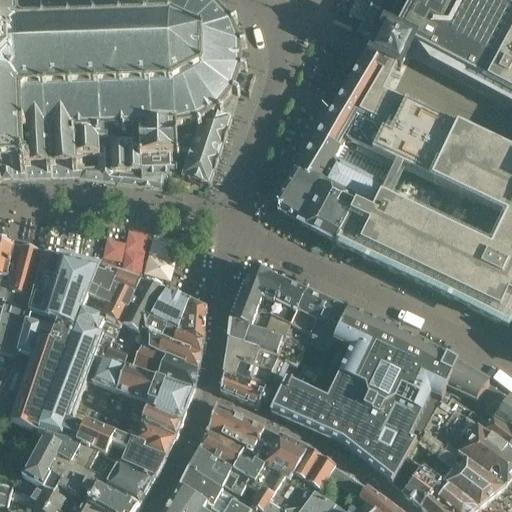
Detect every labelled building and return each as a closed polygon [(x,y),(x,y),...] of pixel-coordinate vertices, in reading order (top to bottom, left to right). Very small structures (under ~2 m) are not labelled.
[(0,0),(0,184),(1,184),(0,182),(0,175),(0,171),(37,169),(63,170),(83,169),(83,167),(82,164),(77,162),(77,134),(177,128),(197,127),(199,130),(183,175),(181,174),(180,178),(182,178),(181,180),(184,181),(184,179),(188,181),(188,182),(190,183),(191,181),(202,185),(201,187),(203,187),(204,186),(208,188),(207,189),(210,190),(210,188),(212,189),(212,187),(211,186),(215,174),(217,175),(217,173),(216,172),(219,162),(220,162),(221,160),(220,159),(223,148),(225,149),(225,146),(224,146),(228,135),(229,135),(230,133),(229,132),(232,121),(234,121),(234,120),(233,119),(233,117),(232,117),(237,99),(238,100),(240,95),(239,95),(240,94),(241,94),(242,93),(246,95),(246,96),(248,97),(249,99),(251,97),(250,95),(255,82),(257,81),(255,78),(253,79),(246,77),(247,75),(248,75),(248,70),(242,69),(242,50),(248,49),(246,44),(241,45),(234,28),(238,24),(236,20),(231,23),(218,9),(221,5),(217,2),(214,6),(201,0),(0,0)] [(399,103),(371,157),(397,168),(373,218),(366,215),(347,251),(370,263),(461,307),(508,330),(511,324),(511,0),(508,0),(470,78),(412,48),(411,49),(409,48),(410,44),(387,33),(380,46),(373,42),(371,47),(367,54),(372,56),(374,55),(392,64),(391,66),(399,69),(400,67),(402,68),(400,72),(397,71),(392,80),(384,75),(374,92),(399,103)] [(511,0),(377,0),(369,18),(360,35),(380,45),(386,32),(411,44),(409,47),(412,48),(412,47),(470,78),(508,0),(511,0)] [(327,122),(324,127),(349,142),(362,117),(360,116),(374,92),(384,75),(392,80),(397,71),(400,72),(402,68),(400,67),(399,69),(391,66),(392,64),(374,55),(372,56),(367,54),(327,122)] [(322,190),(356,208),(337,246),(347,251),(366,215),(373,218),(397,168),(371,157),(399,103),(374,92),(360,116),(362,117),(343,153),(342,153),(322,190)] [(316,141),(297,174),(322,190),(342,153),(343,153),(349,142),(324,127),(316,141)] [(177,128),(77,134),(77,162),(82,164),(83,167),(83,169),(82,180),(161,191),(166,188),(168,176),(177,176),(177,128)] [(37,169),(0,171),(0,173),(1,182),(37,181),(37,169)] [(63,170),(37,169),(37,181),(73,180),(82,180),(83,169),(63,170)] [(301,227),(322,190),(297,174),(278,205),(277,205),(280,215),(281,215),(301,227)] [(356,208),(322,190),(301,227),(337,246),(356,208)] [(104,260),(144,267),(149,234),(129,230),(127,242),(107,239),(104,260)] [(160,269),(173,244),(158,236),(145,261),(160,269)] [(15,250),(0,246),(0,303),(4,304),(15,250)] [(42,256),(15,250),(4,304),(0,323),(0,356),(15,361),(16,358),(33,292),(42,256)] [(44,257),(42,256),(33,292),(51,298),(61,262),(60,261),(44,257)] [(61,261),(61,262),(51,298),(46,320),(77,331),(82,319),(99,271),(61,261)] [(252,270),(231,325),(250,331),(252,331),(263,302),(277,308),(286,286),(271,280),(272,278),(252,270)] [(118,277),(99,271),(82,319),(97,325),(99,322),(118,277)] [(122,327),(144,286),(118,277),(99,322),(120,332),(122,327)] [(144,286),(122,327),(141,337),(143,334),(150,322),(167,294),(144,286)] [(286,286),(277,308),(297,317),(308,295),(306,295),(286,286)] [(51,298),(33,292),(16,358),(29,363),(24,379),(11,421),(38,435),(50,402),(67,409),(64,414),(75,419),(91,376),(97,378),(104,364),(110,350),(120,332),(99,322),(97,325),(82,319),(77,331),(46,320),(51,298)] [(150,322),(143,334),(163,341),(167,330),(178,335),(179,333),(190,305),(167,294),(150,322)] [(308,295),(291,329),(310,338),(327,303),(307,294),(306,295),(308,295)] [(0,323),(4,304),(0,303),(0,387),(2,388),(14,367),(15,361),(0,356),(0,323)] [(338,335),(349,314),(327,303),(311,338),(309,342),(330,352),(334,345),(338,335)] [(179,333),(204,343),(206,313),(190,305),(179,333)] [(476,406),(489,387),(446,361),(399,335),(349,314),(338,335),(334,345),(341,349),(326,380),(303,369),(294,387),(286,383),(270,416),(340,447),(393,489),(400,476),(423,434),(440,404),(446,391),(476,406)] [(291,329),(272,321),(266,335),(286,342),(291,329)] [(228,344),(229,344),(244,348),(260,354),(279,361),(289,364),(298,368),(305,350),(293,345),(289,355),(280,351),(283,342),(252,331),(250,331),(231,325),(231,327),(229,328),(229,331),(230,331),(230,332),(231,332),(230,338),(229,338),(229,340),(228,340),(228,342),(229,342),(228,344)] [(110,350),(104,364),(124,371),(131,354),(130,353),(141,337),(122,327),(120,332),(110,350)] [(163,341),(173,345),(202,358),(204,343),(179,333),(178,335),(167,330),(163,341)] [(136,346),(156,356),(156,357),(199,374),(202,358),(173,345),(163,341),(143,334),(136,346)] [(229,344),(226,362),(271,377),(279,361),(260,354),(244,348),(229,344)] [(134,372),(156,380),(158,381),(193,393),(194,392),(195,393),(198,374),(199,375),(199,374),(156,357),(143,350),(134,372)] [(226,362),(224,378),(251,388),(251,387),(264,392),(271,377),(226,362)] [(94,386),(117,395),(116,395),(148,406),(156,380),(126,370),(125,371),(124,371),(104,364),(97,378),(94,386)] [(251,388),(224,378),(221,395),(255,410),(258,411),(267,393),(264,392),(251,387),(251,388)] [(148,411),(183,426),(183,427),(184,425),(183,425),(185,420),(186,421),(186,419),(192,401),(193,402),(193,400),(195,396),(196,394),(195,394),(195,393),(194,392),(193,393),(158,381),(156,380),(148,406),(147,411),(148,411)] [(489,387),(475,408),(493,420),(495,420),(510,400),(489,387)] [(493,420),(492,422),(508,432),(510,430),(511,430),(511,401),(510,400),(495,420),(493,420)] [(453,420),(457,415),(511,453),(511,430),(510,430),(508,432),(492,422),(489,425),(452,401),(448,408),(444,413),(453,420)] [(38,435),(45,437),(77,446),(86,424),(75,419),(64,414),(67,409),(50,402),(38,435)] [(506,493),(511,485),(511,453),(457,415),(453,420),(444,413),(448,408),(441,404),(424,433),(425,433),(424,435),(426,436),(506,493)] [(133,405),(126,419),(177,442),(178,441),(177,441),(182,427),(183,428),(183,426),(148,411),(147,411),(133,405)] [(265,431),(217,408),(209,432),(245,451),(253,455),(265,431)] [(111,413),(102,431),(115,436),(146,449),(144,454),(166,463),(177,442),(126,419),(111,413)] [(105,460),(115,436),(102,431),(86,424),(77,446),(105,460)] [(198,452),(199,453),(199,452),(250,482),(255,485),(265,469),(255,463),(252,469),(240,461),(245,451),(209,432),(208,432),(198,452)] [(105,460),(119,466),(122,468),(156,483),(156,482),(157,483),(159,476),(164,465),(165,466),(166,463),(144,454),(146,449),(115,436),(105,460)] [(421,444),(423,446),(434,453),(432,456),(455,475),(445,487),(449,490),(476,511),(481,511),(506,493),(426,436),(421,444)] [(23,478),(40,488),(28,506),(37,511),(47,511),(50,507),(61,492),(58,490),(55,495),(45,490),(52,476),(62,482),(58,490),(77,501),(81,492),(88,482),(105,490),(119,466),(105,460),(77,446),(45,437),(45,438),(23,478)] [(309,453),(280,439),(266,467),(290,483),(291,481),(309,453)] [(199,452),(199,453),(190,472),(222,493),(225,486),(227,487),(227,489),(242,497),(250,482),(199,452)] [(322,462),(309,453),(291,481),(305,490),(322,462)] [(336,470),(322,462),(305,490),(316,497),(319,494),(320,494),(329,481),(336,470)] [(105,490),(104,492),(140,511),(156,483),(122,468),(119,466),(105,490)] [(336,470),(329,481),(349,495),(359,501),(367,491),(336,470)] [(190,472),(181,489),(213,511),(217,503),(222,494),(222,493),(190,472)] [(431,499),(442,485),(423,472),(412,485),(431,499)] [(400,476),(393,489),(403,497),(412,485),(400,476)] [(337,511),(316,498),(292,483),(290,483),(286,480),(265,511),(337,511)] [(88,482),(81,492),(93,498),(88,507),(97,511),(138,511),(140,511),(104,492),(105,490),(88,482)] [(412,485),(403,497),(421,511),(431,499),(412,485)] [(431,499),(437,504),(446,511),(476,511),(449,490),(445,487),(442,485),(431,499)] [(13,492),(0,488),(0,508),(8,510),(13,492)] [(213,511),(181,489),(179,492),(179,493),(167,511),(213,511)] [(258,511),(264,511),(273,497),(261,490),(250,507),(254,510),(258,511)] [(359,501),(366,507),(372,511),(395,511),(386,504),(367,491),(359,501)] [(431,499),(421,511),(446,511),(437,504),(431,499)] [(67,511),(97,511),(88,507),(77,501),(74,500),(67,511)] [(229,510),(228,511),(251,511),(250,511),(251,509),(235,501),(229,510)] [(217,503),(213,511),(228,511),(229,510),(217,503)]
